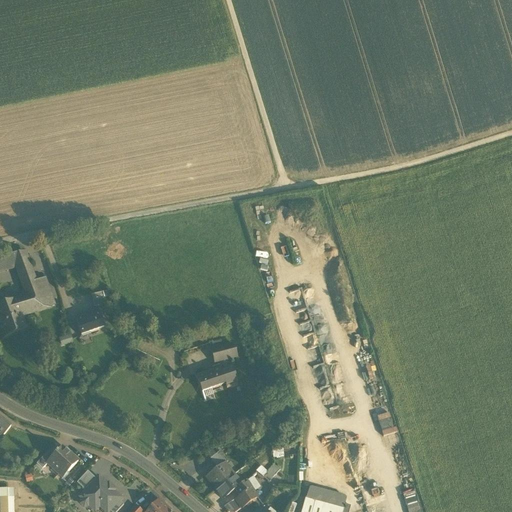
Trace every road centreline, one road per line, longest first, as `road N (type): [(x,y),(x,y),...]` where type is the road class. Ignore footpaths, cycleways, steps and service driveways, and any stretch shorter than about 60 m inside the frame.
road 1 (track): [(511,133),(410,165),(40,232)]
road 2 (secondary): [(0,400),(133,458),(198,511)]
road 3 (track): [(227,0),(285,187)]
